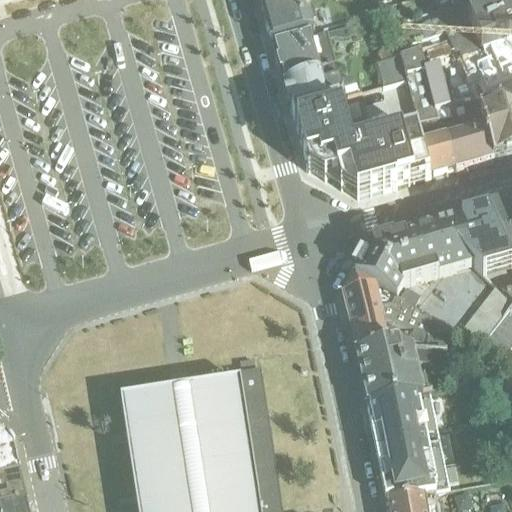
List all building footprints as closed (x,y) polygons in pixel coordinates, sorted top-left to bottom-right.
[(258,0),(265,22),(312,9),(342,0),(341,0),(258,0)] [(420,32),(400,39),(404,50),(412,48),(444,36),(445,35),(511,8),(511,7),(508,0),(476,0),(456,9),(460,14),(430,27),(430,26),(419,31),(420,32)] [(424,0),(427,7),(438,3),(440,8),(454,2),(456,9),(476,0),(424,0)] [(381,5),(358,12),(361,24),(384,17),(381,5)] [(511,8),(445,35),(449,45),(453,52),(458,64),(494,52),(495,53),(511,44),(511,8)] [(312,9),(265,22),(266,26),(273,49),(315,38),(311,24),(316,23),(312,9)] [(349,32),(274,53),(285,92),(336,74),(328,45),(336,42),(340,43),(344,44),(348,43),(352,41),(349,32)] [(445,70),(440,72),(448,107),(481,92),(486,104),(495,110),(501,115),(511,122),(511,44),(495,53),(494,52),(458,64),(451,68),(445,70)] [(438,49),(421,56),(426,76),(440,72),(445,70),(442,62),(454,58),(449,45),(438,49)] [(404,50),(397,52),(401,63),(415,58),(412,48),(404,50)] [(397,52),(377,59),(382,69),(401,63),(397,52)] [(415,58),(401,63),(420,137),(440,131),(438,126),(452,123),(453,128),(481,121),(479,114),(495,110),(486,104),(450,113),(448,107),(440,72),(426,76),(421,56),(415,58)] [(336,74),(285,92),(290,111),(292,117),(302,114),(305,113),(320,109),(321,109),(328,107),(351,102),(357,100),(362,99),(359,88),(356,87),(350,85),(346,84),(340,86),(336,74)] [(302,114),(292,117),(299,144),(300,147),(308,176),(309,177),(321,174),(325,186),(350,179),(357,205),(403,192),(400,181),(406,180),(397,146),(382,93),(362,99),(357,100),(351,102),(328,107),(321,109),(320,109),(305,113),(302,114)] [(495,110),(479,114),(481,121),(494,167),(511,161),(511,122),(501,115),(495,110)] [(481,121),(443,130),(456,178),(494,167),(481,121)] [(443,130),(417,138),(431,185),(456,178),(443,130)] [(417,140),(402,145),(413,189),(425,186),(431,185),(417,140)] [(402,145),(397,146),(406,180),(400,181),(403,192),(407,191),(408,191),(410,190),(425,186),(413,189),(402,145)] [(321,174),(309,177),(315,181),(323,185),(325,186),(321,174)] [(325,186),(343,197),(357,205),(350,179),(325,186)] [(511,212),(489,219),(488,219),(508,262),(511,270),(511,212)] [(421,238),(416,239),(443,283),(476,274),(451,250),(434,234),(421,238)] [(370,252),(354,281),(372,291),(396,305),(402,294),(443,283),(416,239),(370,252)] [(491,274),(482,280),(495,293),(503,300),(511,308),(511,270),(508,262),(491,274)] [(354,281),(343,301),(352,351),(388,344),(379,295),(354,281)] [(406,293),(398,306),(413,315),(420,302),(406,293)] [(495,293),(457,345),(475,357),(494,335),(501,327),(511,313),(511,308),(503,300),(495,293)] [(511,313),(501,327),(494,335),(511,353),(511,352),(511,313)] [(388,344),(352,351),(369,412),(410,401),(421,399),(408,340),(388,344)] [(284,511),(263,369),(167,384),(119,391),(138,511),(284,511)] [(410,401),(369,412),(382,498),(387,497),(419,491),(427,489),(410,401)] [(0,436),(0,482),(21,477),(15,451),(8,442),(0,436)] [(0,510),(26,504),(24,492),(21,477),(0,482),(0,510)] [(422,511),(419,491),(387,497),(389,511),(422,511)]
